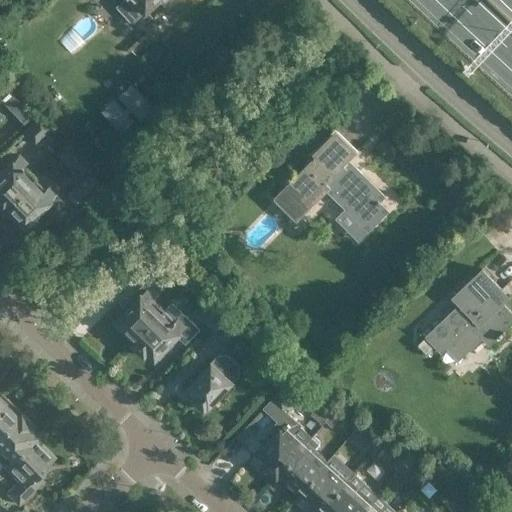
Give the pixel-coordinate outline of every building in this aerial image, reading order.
[(167,0),(122,0),(118,4),(135,22),(158,0),(164,0),(166,2),(167,0)] [(38,115),(22,131),(35,144),(51,128),(38,115)] [(387,195),(350,158),(357,151),(339,133),(277,195),(299,217),(311,204),(308,201),(328,181),(333,186),(330,189),(346,205),(337,214),(360,237),(370,228),(389,208),(381,201),(387,195)] [(33,178),(39,172),(20,152),(0,171),(0,209),(1,210),(4,207),(3,206),(32,178),(33,178)] [(65,196),(76,208),(101,186),(91,174),(65,196)] [(42,188),(33,178),(32,178),(3,206),(4,207),(25,228),(36,218),(32,215),(45,203),(52,211),(62,201),(54,194),(57,191),(49,183),(46,186),(46,185),(42,188)] [(154,274),(169,258),(157,247),(141,262),(154,274)] [(429,334),(418,344),(426,353),(437,342),(444,350),(450,344),(462,356),(485,334),(493,341),(501,334),(502,335),(509,329),(508,327),(511,323),(511,310),(504,302),(511,296),(483,267),(452,296),(459,303),(428,333),(429,334)] [(136,338),(165,309),(153,298),(163,288),(150,275),(141,284),(146,288),(132,303),(130,301),(125,307),(118,300),(108,311),(136,338)] [(209,324),(224,309),(212,298),(198,313),(209,324)] [(187,341),(201,327),(173,300),(165,309),(136,338),(133,341),(145,353),(148,350),(155,358),(179,334),(187,341)] [(224,309),(209,324),(210,325),(211,324),(218,330),(217,332),(226,341),(233,334),(240,326),(241,325),(231,316),(224,309)] [(240,326),(233,334),(243,344),(250,335),(240,326)] [(226,397),(237,385),(235,383),(240,377),(242,372),(242,368),(240,364),(231,356),(226,354),(221,355),(218,356),(212,362),(189,387),(197,394),(194,397),(206,408),(221,392),(226,397)] [(283,410),(301,391),(290,380),(272,400),(283,410)] [(0,431),(21,412),(1,392),(0,392),(0,431)] [(321,402),(312,411),(323,421),(333,409),(321,402)] [(309,441),(314,435),(302,424),(303,423),(287,409),(272,426),(277,431),(259,451),(267,458),(263,462),(278,476),(282,471),(282,472),(282,471),(309,441)] [(342,416),(335,410),(325,420),(333,426),(342,416)] [(0,460),(6,466),(11,460),(34,438),(37,434),(30,427),(33,424),(21,412),(0,431),(0,448),(2,451),(0,453),(0,460)] [(282,471),(282,472),(290,479),(289,483),(296,489),(300,488),(301,489),(327,460),(317,451),(322,445),(322,442),(314,435),(309,441),(282,471)] [(382,443),(375,437),(365,447),(373,454),(382,443)] [(34,438),(11,460),(6,466),(20,480),(7,493),(18,505),(42,480),(37,475),(54,458),(34,438)] [(399,471),(408,461),(402,455),(392,465),(399,471)] [(321,507),(347,478),(327,460),(301,489),(302,490),(302,495),(309,500),(313,500),(321,507)] [(408,461),(399,471),(406,477),(415,467),(408,461)] [(363,511),(380,494),(354,471),(347,478),(321,507),(326,511),(363,511)] [(456,492),(448,485),(439,496),(446,503),(456,492)] [(460,489),(447,503),(457,511),(477,511),(481,508),(460,489)] [(399,511),(380,494),(363,511),(399,511)]
